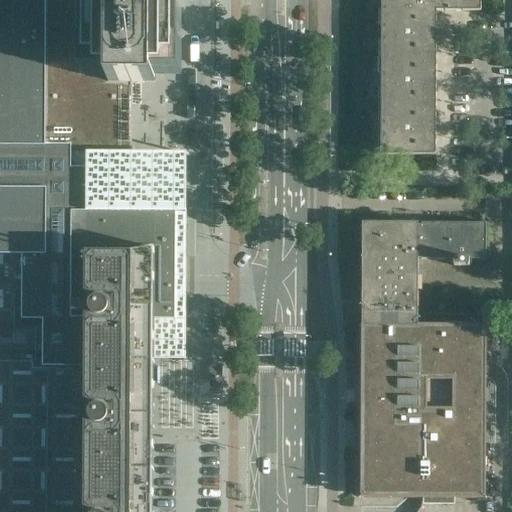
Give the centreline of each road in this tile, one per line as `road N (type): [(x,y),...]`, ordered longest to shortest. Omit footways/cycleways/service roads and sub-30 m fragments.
road 1 (tertiary): [(296,278),(297,0)]
road 2 (tertiary): [(272,278),(266,511)]
road 3 (tertiary): [(292,511),(296,278)]
road 4 (unknown): [(484,151),(485,176),(322,173)]
road 5 (tertiary): [(266,96),(252,246),(233,277)]
road 6 (tertiary): [(266,96),(272,278)]
road 7 (residential): [(511,152),(484,151),(484,38),(511,38)]
